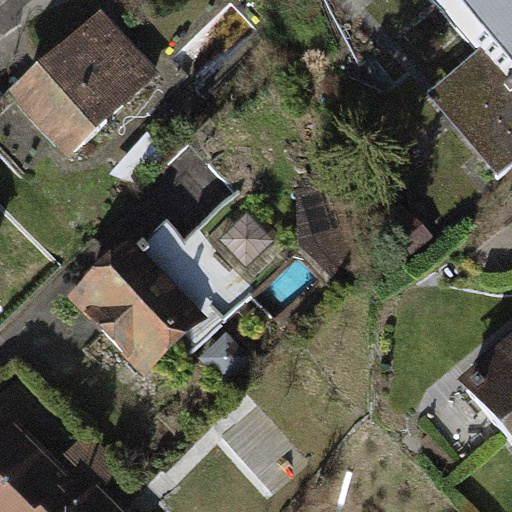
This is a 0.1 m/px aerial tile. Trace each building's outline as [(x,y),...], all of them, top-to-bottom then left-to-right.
[(511,0),(433,0),(481,56),(432,98),(502,181),(511,172),(511,0)] [(105,20),(14,100),(69,162),(160,82),(105,20)] [(298,180),(301,251),(334,285),(359,261),(323,171),(298,180)] [(170,227),(138,257),(205,329),(181,351),(189,362),(293,259),(239,199),(188,248),(170,227)] [(138,257),(134,252),(72,310),(143,386),(181,351),(205,329),(138,257)] [(511,428),(511,330),(456,377),(505,435),(511,428)] [(103,511),(15,426),(0,442),(0,511),(103,511)]
